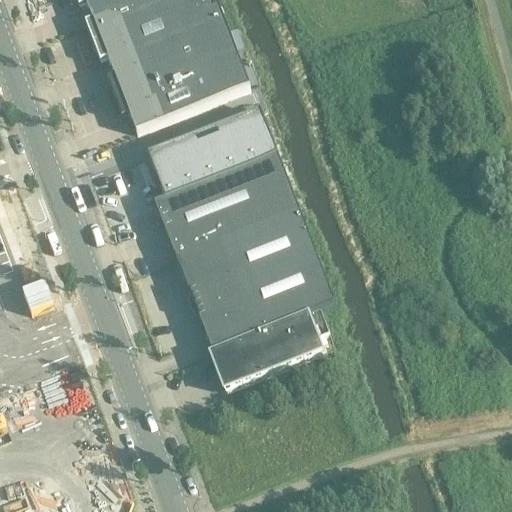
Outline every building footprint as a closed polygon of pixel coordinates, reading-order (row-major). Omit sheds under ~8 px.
[(74,0),(79,12),(87,9),(93,25),(158,0),(74,0)] [(214,0),(158,0),(93,25),(85,28),(100,67),(109,64),(115,80),(228,37),(214,0)] [(228,37),(115,80),(107,84),(122,123),(130,120),(137,137),(250,94),(228,37)] [(148,159),(165,205),(278,161),(261,116),(148,159)] [(165,205),(155,209),(177,265),(299,218),(278,161),(165,205)] [(299,218),(177,265),(193,307),(186,309),(195,331),(201,329),(212,357),(305,322),(320,316),(335,311),(299,218)] [(320,316),(305,322),(212,357),(219,374),(217,374),(219,380),(221,380),(227,395),(320,360),(314,344),(329,339),(320,316)]
